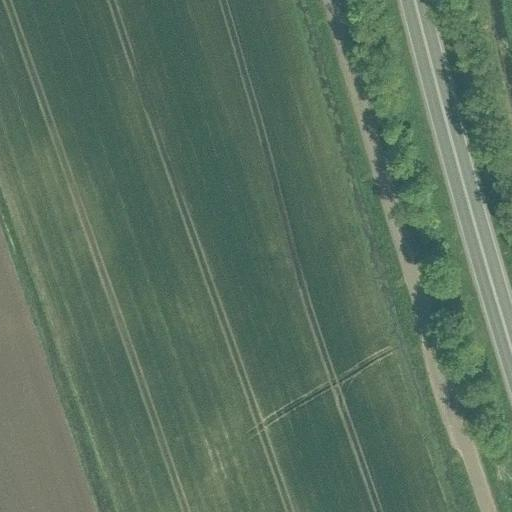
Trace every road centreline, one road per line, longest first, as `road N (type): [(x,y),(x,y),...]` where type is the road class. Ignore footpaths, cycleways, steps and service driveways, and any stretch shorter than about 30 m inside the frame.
road 1 (unclassified): [(495,511),(367,128),(334,0)]
road 2 (trunk): [(511,346),(414,0)]
